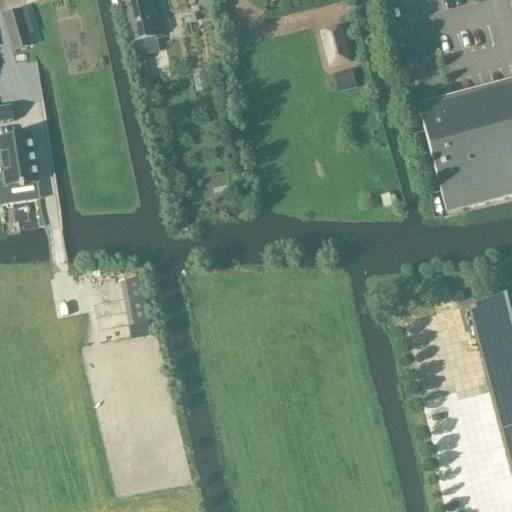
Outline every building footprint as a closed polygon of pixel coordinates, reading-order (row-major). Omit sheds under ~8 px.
[(144,0),(140,0),(121,4),(130,45),(154,40),(144,0)] [(212,0),(199,0),(201,9),(214,7),(212,0)] [(29,47),(19,13),(4,17),(14,51),(29,47)] [(341,28),(318,34),(328,71),(351,65),(341,28)] [(142,58),(133,60),(138,81),(147,79),(142,58)] [(356,90),(351,72),(333,77),(337,96),(356,90)] [(511,92),(420,117),(445,215),(511,197),(511,300),(467,310),(511,511),(511,92)] [(11,107),(0,108),(0,124),(13,123),(11,107)] [(0,185),(5,185),(5,189),(20,186),(20,189),(23,188),(23,186),(37,184),(30,136),(0,140),(0,185)] [(139,281),(124,284),(132,327),(147,325),(139,281)] [(461,293),(450,296),(452,305),(464,302),(461,293)] [(147,325),(132,327),(135,341),(146,339),(150,338),(147,325)]
